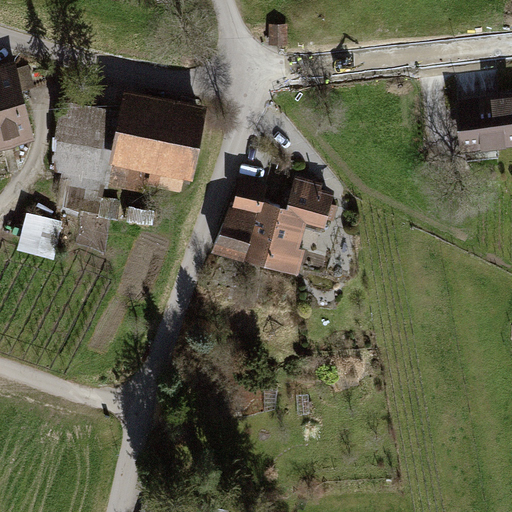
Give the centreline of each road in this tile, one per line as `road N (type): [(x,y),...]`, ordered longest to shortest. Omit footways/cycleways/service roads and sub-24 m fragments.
road 1 (residential): [(252,75),(233,153),(145,395),(119,511)]
road 2 (residential): [(252,75),(511,42)]
road 3 (residential): [(0,34),(60,55),(204,83),(252,75)]
road 4 (track): [(0,210),(38,155),(60,55)]
